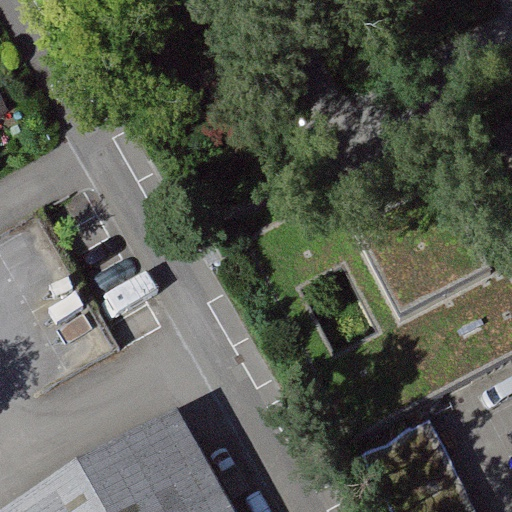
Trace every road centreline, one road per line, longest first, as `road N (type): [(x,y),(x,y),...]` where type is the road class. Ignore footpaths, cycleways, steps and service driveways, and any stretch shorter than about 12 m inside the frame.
road 1 (residential): [(95,154),(302,511)]
road 2 (residential): [(8,0),(95,154)]
